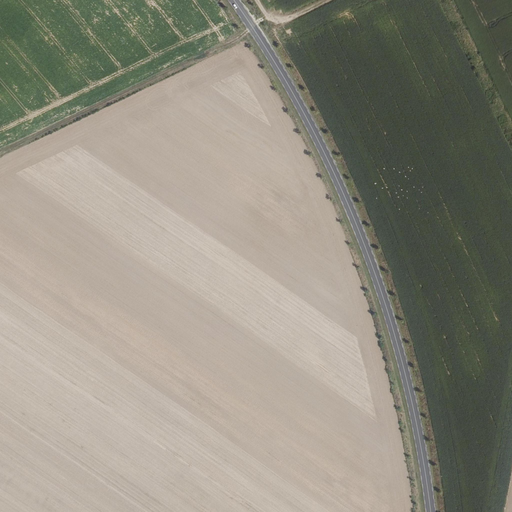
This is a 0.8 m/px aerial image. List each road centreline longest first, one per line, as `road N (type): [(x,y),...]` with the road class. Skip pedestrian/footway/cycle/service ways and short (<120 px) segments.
road 1 (primary): [(232,0),(341,187),(412,405),(429,511)]
road 2 (track): [(0,155),(240,39)]
